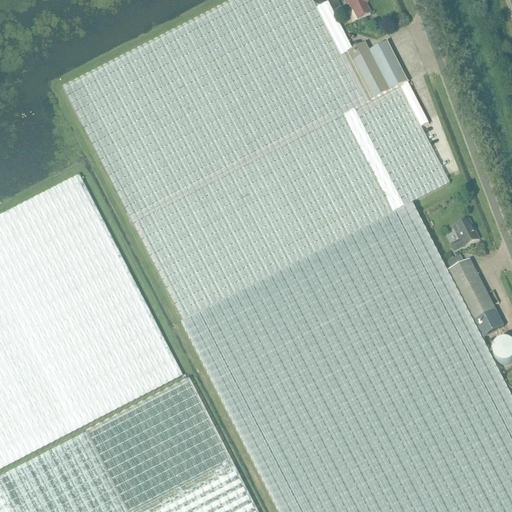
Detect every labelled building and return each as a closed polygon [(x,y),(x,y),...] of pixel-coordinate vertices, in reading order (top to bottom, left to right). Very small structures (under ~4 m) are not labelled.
[(422,128),(429,124),(408,83),(388,43),(370,53),(366,45),(353,51),(333,12),(329,3),(317,9),(312,0),(235,0),(63,89),(67,98),(182,322),(406,209),(405,207),(441,189),(450,184),(422,128)] [(345,0),(352,11),(353,10),(359,20),(371,14),(363,0),(345,0)] [(79,176),(0,217),(0,471),(182,377),(79,176)] [(413,206),(406,209),(182,322),(279,511),(341,511),(511,425),(511,398),(482,340),(504,328),(470,261),(453,270),(448,273),(447,273),(413,206)] [(473,229),(469,220),(454,228),(460,241),(451,246),(455,252),(463,248),(464,249),(480,241),(475,232),(474,233),(472,229),(473,229)] [(449,262),(443,265),(448,273),(453,270),(449,262)] [(0,511),(256,511),(189,381),(0,477),(0,511)] [(511,511),(511,425),(341,511),(511,511)]
